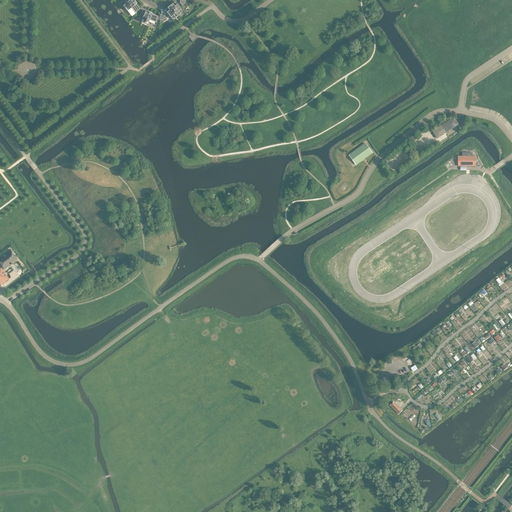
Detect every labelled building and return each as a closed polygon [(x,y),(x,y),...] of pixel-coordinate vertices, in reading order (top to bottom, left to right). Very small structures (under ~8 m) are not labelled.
[(136,14),(140,9),(136,4),(133,0),(125,0),(127,2),(126,2),(122,5),(127,11),(131,8),(136,14)] [(177,16),(180,14),(179,14),(182,12),(180,10),(180,9),(177,4),(176,5),(174,2),(172,4),(169,6),(177,16)] [(177,16),(169,6),(167,8),(165,10),(166,12),(170,17),(172,19),(174,18),(175,18),(177,16)] [(141,22),(147,24),(149,20),(156,23),(157,16),(152,14),(152,13),(145,11),(142,10),(139,18),(142,19),(141,22)] [(450,120),(441,126),(445,132),(454,127),(450,120)] [(433,131),(437,138),(445,132),(441,126),(433,131)] [(365,141),(348,152),(354,161),(371,149),(365,141)] [(458,166),(475,166),(475,156),(472,156),(472,153),(468,153),(468,156),(458,156),(458,166)] [(0,282),(1,283),(9,277),(3,269),(18,257),(11,248),(0,256),(0,260),(3,264),(1,266),(0,266),(0,282)] [(402,410),(394,402),(390,405),(399,414),(402,410)]
